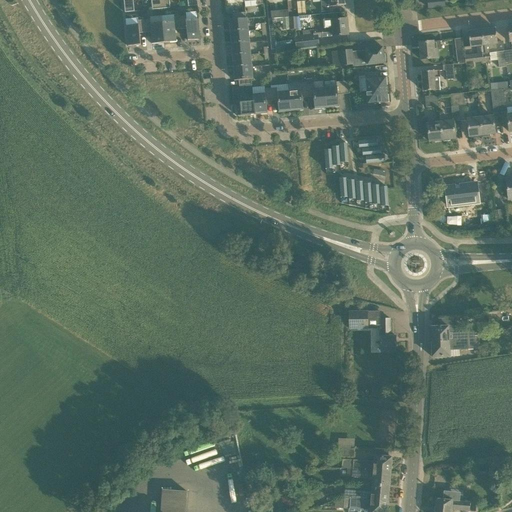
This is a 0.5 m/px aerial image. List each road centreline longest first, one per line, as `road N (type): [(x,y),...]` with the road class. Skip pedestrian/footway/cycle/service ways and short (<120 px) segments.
road 1 (primary): [(347,248),(254,211),(176,163),(109,110),(29,0)]
road 2 (residential): [(217,54),(231,134),(406,115)]
road 3 (tertiary): [(409,511),(417,317)]
